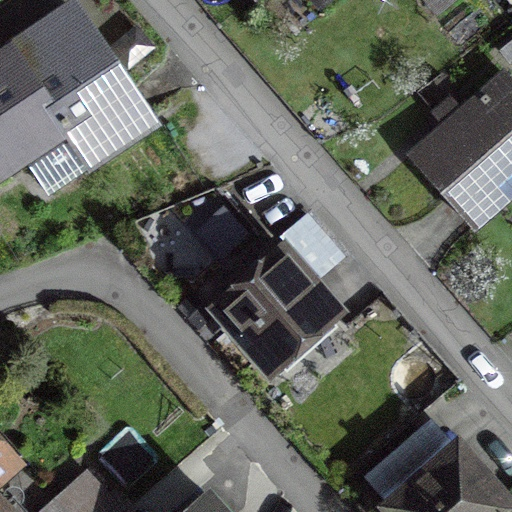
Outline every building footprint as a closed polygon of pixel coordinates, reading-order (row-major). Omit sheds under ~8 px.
[(424,0),(437,15),(455,0),(424,0)] [(7,56),(0,60),(0,171),(58,132),(83,168),(145,125),(69,13),(24,43),(6,55),(7,56)] [(462,118),(412,162),(471,230),(511,193),(511,86),(504,77),(460,116),(462,118)] [(268,265),(216,311),(269,372),(334,316),(309,287),(341,259),(304,216),(259,256),(268,265)] [(507,511),(455,451),(388,510),(389,511),(507,511)] [(0,475),(9,468),(0,457),(0,475)] [(216,511),(204,498),(187,511),(216,511)]
